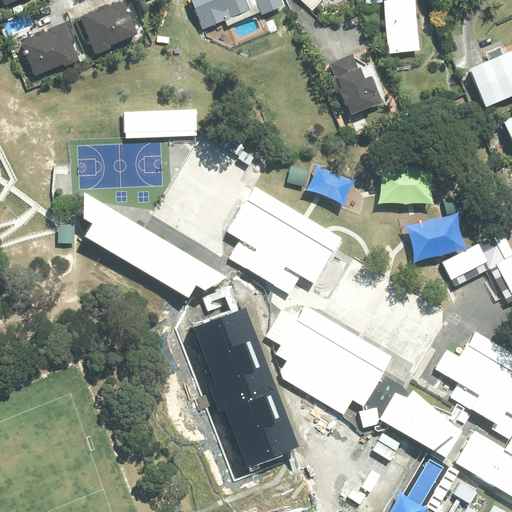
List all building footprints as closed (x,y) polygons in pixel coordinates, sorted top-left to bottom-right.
[(95,55),(111,48),(110,46),(133,36),(134,38),(139,36),(123,0),(120,0),(109,5),(110,7),(96,13),(95,10),(78,17),(95,55)] [(280,0),(190,0),(203,28),(258,5),(262,14),(283,5),(280,0)] [(300,0),(312,10),(321,0),(300,0)] [(420,50),(414,0),(383,0),(389,53),(420,50)] [(29,55),(26,56),(35,77),(61,65),(62,67),(78,60),(61,23),(19,43),(23,51),(27,50),(29,55)] [(511,49),(468,68),(484,106),(511,94),(511,49)] [(341,90),(351,114),(382,102),(371,76),(364,79),(359,66),(357,67),(351,54),(325,64),(336,93),(341,90)] [(186,99),(152,100),(153,127),(187,126),(186,99)] [(149,101),(110,102),(111,129),(150,128),(149,101)] [(104,102),(60,102),(60,132),(104,132),(104,102)] [(511,116),(503,120),(511,144),(511,116)] [(54,118),(28,120),(31,152),(29,192),(55,193),(56,161),(60,161),(60,149),(57,149),(54,118)] [(246,143),(229,133),(221,146),(238,156),(241,150),(246,143)] [(253,158),(242,151),(237,158),(248,165),(253,158)] [(270,159),(262,154),(244,183),(251,188),(270,159)] [(307,171),(291,166),(286,183),(302,187),(307,171)] [(225,278),(82,194),(80,235),(189,297),(225,278)] [(460,195),(441,200),(444,215),(464,211),(460,195)] [(333,251),(247,199),(227,232),(239,239),(228,258),(288,295),(299,276),(313,284),(333,251)] [(511,241),(504,222),(480,231),(508,299),(511,297),(511,241)] [(61,227),(57,227),(56,243),(74,244),(75,226),(61,225),(61,227)] [(235,307),(186,326),(240,466),(290,447),(235,307)] [(286,316),(267,349),(333,389),(446,457),(470,422),(286,316)] [(511,368),(469,342),(459,358),(446,350),(433,371),(504,415),(506,411),(511,414),(511,368)] [(511,447),(470,422),(446,457),(511,494),(511,447)] [(459,472),(449,466),(425,506),(434,511),(459,472)] [(476,493),(460,482),(453,494),(469,504),(476,493)]
